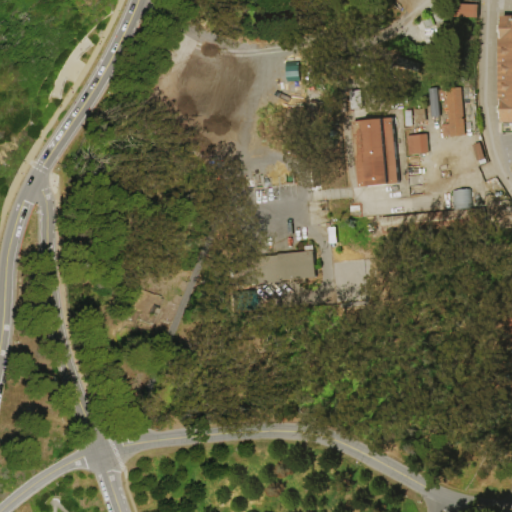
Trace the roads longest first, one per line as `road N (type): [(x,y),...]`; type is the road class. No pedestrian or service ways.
road 1 (residential): [(445,498),(332,439),(270,429),(98,451)]
road 2 (tertiary): [(33,181),(45,201),(47,278),(63,357),(98,451)]
